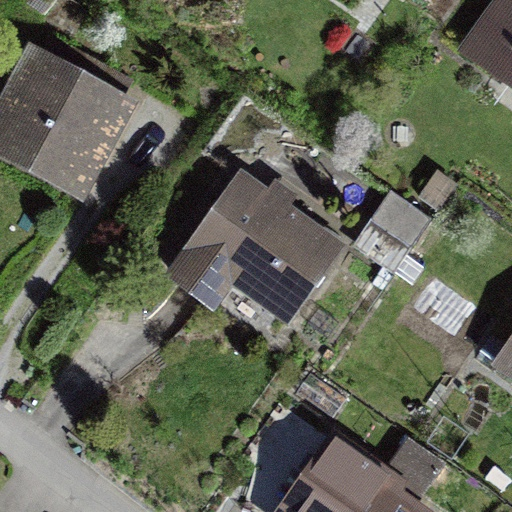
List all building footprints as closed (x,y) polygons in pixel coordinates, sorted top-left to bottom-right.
[(341,0),(359,11),(365,0),(341,0)] [(511,0),(504,0),(460,67),(511,102),(511,0)] [(139,117),(30,62),(0,121),(0,176),(87,221),(139,117)] [(303,211),(252,175),(167,298),(216,331),(234,305),(289,343),(345,263),(293,226),(303,211)] [(432,237),(393,210),(358,261),(397,288),(432,237)] [(511,356),(493,385),(511,397),(511,356)] [(388,481),(334,446),(291,511),(420,511),(443,476),(406,453),(388,481)]
